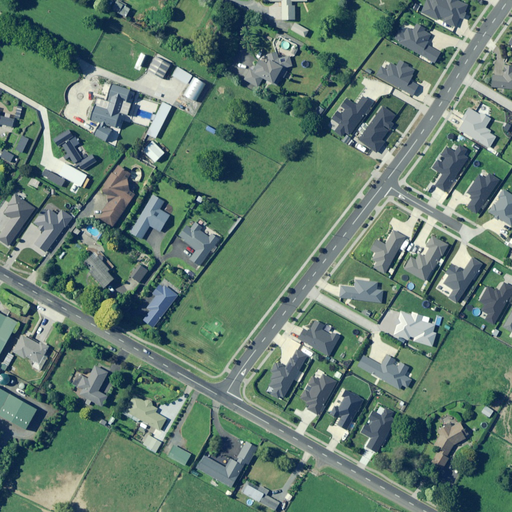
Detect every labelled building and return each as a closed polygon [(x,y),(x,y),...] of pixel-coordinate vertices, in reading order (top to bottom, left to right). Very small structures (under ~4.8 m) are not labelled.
[(115,0),(110,0),(107,9),(125,18),(131,8),(115,0)] [(261,0),(262,1),(281,1),(281,20),(295,20),(295,1),(307,1),(306,0),(261,0)] [(428,0),(426,0),(421,12),(437,19),(439,16),(444,19),(443,22),(456,28),(461,19),(463,20),(466,13),(465,12),(468,4),(458,0),(430,0),(430,1),(428,0)] [(306,28),(293,22),(290,30),(302,36),(306,28)] [(400,30),(395,38),(401,41),(399,44),(435,63),(441,52),(426,44),(431,35),(424,31),(425,29),(416,24),(413,31),(407,27),(404,32),(400,30)] [(285,68),(292,66),(288,55),(280,58),(266,51),(261,60),(254,74),(252,73),(247,82),(257,87),(261,78),(277,86),(282,77),(284,78),(288,70),(285,69),(285,68)] [(163,79),(171,65),(156,57),(148,71),(163,79)] [(381,67),(377,75),(413,95),(418,85),(410,81),(416,71),(408,67),(409,65),(400,60),(397,67),(390,63),(386,70),(381,67)] [(493,75),(492,87),(511,89),(511,66),(504,65),(503,77),(493,75)] [(192,76),(178,67),(172,76),(187,85),(192,76)] [(195,101),(206,84),(195,77),(184,95),(195,101)] [(113,129),(114,129),(123,102),(125,103),(130,90),(111,84),(105,101),(109,103),(107,109),(94,105),(90,119),(99,122),(98,124),(93,133),(107,140),(113,129)] [(345,132),(350,135),(374,102),(364,95),(356,105),(347,99),(341,106),(345,109),(341,115),(337,112),(332,119),(339,125),(335,131),(342,136),(345,132)] [(171,107),(162,102),(156,115),(153,114),(151,119),(154,121),(147,134),(155,139),(171,107)] [(17,106),(14,119),(20,121),(23,108),(17,106)] [(384,107),(360,139),(378,152),(385,142),(381,139),(393,123),(391,122),(396,116),(384,107)] [(481,115),(469,108),(462,119),(464,120),(459,130),(490,148),(497,137),(490,133),(491,131),(485,128),(491,118),(482,113),(481,115)] [(0,125),(11,128),(14,119),(0,115),(0,125)] [(67,123),(58,118),(52,127),(62,133),(67,123)] [(82,171),(96,162),(91,155),(83,160),(75,147),(80,144),(75,137),(74,138),(69,129),(54,139),(58,146),(62,144),(74,164),(77,162),(82,171)] [(28,139),(21,135),(14,150),(21,153),(28,139)] [(164,153),(153,142),(144,152),(155,162),(164,153)] [(454,152),(446,147),(441,155),(446,158),(442,164),(437,160),(432,168),(442,175),(435,185),(445,192),(468,158),(464,155),(467,150),(459,145),(454,152)] [(14,156),(3,150),(0,156),(11,162),(14,156)] [(130,190),(130,173),(122,167),(108,187),(108,204),(98,218),(112,228),(135,194),(130,190)] [(45,170),(42,175),(62,185),(65,180),(45,170)] [(477,214),(500,180),(489,173),(485,179),(480,175),(468,193),(472,196),(470,198),(472,200),(467,207),(477,214)] [(511,195),(503,189),(498,197),(500,198),(496,206),(493,204),(488,212),(511,227),(511,226),(511,195)] [(18,190),(15,195),(2,213),(11,219),(0,234),(0,241),(8,247),(35,208),(23,200),(26,196),(18,190)] [(163,201),(153,195),(130,233),(141,239),(149,226),(159,232),(169,216),(159,209),(163,201)] [(50,208),(48,211),(45,209),(32,225),(43,233),(33,245),(44,253),(72,218),(62,210),(58,215),(50,208)] [(187,225),(179,235),(184,239),(183,241),(196,250),(189,259),(198,266),(209,252),(212,254),(217,248),(214,245),(218,240),(211,234),(209,237),(199,231),(201,228),(194,222),(190,227),(187,225)] [(384,274),(404,237),(393,231),(385,245),(376,240),(371,249),(376,251),(372,259),(377,262),(373,268),(384,274)] [(404,268),(427,282),(438,262),(437,261),(441,255),(442,255),(449,245),(433,235),(427,246),(430,248),(425,257),(419,254),(415,260),(411,257),(404,268)] [(107,271),(109,269),(98,257),(94,260),(91,256),(85,260),(84,259),(80,262),(85,268),(88,266),(91,269),(89,271),(103,288),(114,279),(107,271)] [(449,297),(457,302),(483,264),(474,258),(464,272),(453,264),(447,273),(449,275),(444,283),(454,290),(449,297)] [(147,271),(138,265),(130,277),(139,283),(147,271)] [(165,278),(159,285),(158,284),(151,293),(155,296),(146,308),(150,311),(143,320),(153,328),(177,295),(181,291),(165,278)] [(341,286),(340,298),(382,302),(383,291),(376,290),(377,283),(355,280),(355,287),(341,286)] [(496,289),(495,291),(487,287),(479,302),(484,305),(481,309),(481,313),(479,317),(493,325),(511,291),(511,287),(504,283),(499,291),(496,289)] [(511,305),(511,307),(511,310),(502,327),(511,332),(511,305)] [(401,312),(394,334),(433,346),(436,334),(433,333),(436,325),(429,322),(430,318),(413,313),(412,315),(401,312)] [(0,350),(15,323),(0,314),(0,350)] [(304,330),(299,339),(329,356),(340,337),(332,333),(330,335),(322,330),(324,325),(316,321),(310,333),(304,330)] [(40,372),(42,368),(51,350),(21,335),(12,352),(25,359),(26,357),(34,361),(30,367),(40,372)] [(282,399),(307,356),(297,350),(292,359),(291,358),(286,366),(277,361),(272,371),(274,373),(271,378),(273,379),(270,386),(274,388),(271,393),(282,399)] [(364,355),(358,366),(400,389),(403,385),(407,388),(412,380),(404,375),(409,367),(401,362),(398,367),(393,364),(396,359),(387,354),(381,365),(364,355)] [(221,363),(223,360),(217,355),(214,359),(213,358),(210,362),(218,368),(221,364),(221,363)] [(79,395),(86,399),(84,404),(89,407),(92,402),(102,407),(108,396),(98,391),(109,370),(96,363),(87,378),(78,373),(72,384),(82,390),(79,395)] [(0,384),(1,385),(2,385),(3,386),(5,386),(6,385),(7,385),(8,384),(9,383),(10,382),(10,381),(10,380),(10,379),(10,378),(10,377),(9,376),(8,375),(8,374),(7,374),(6,373),(5,373),(4,373),(2,373),(1,374),(0,374),(0,384)] [(308,402),(305,407),(319,414),(337,382),(324,375),(321,379),(315,376),(302,398),(308,402)] [(0,416),(26,431),(38,409),(0,388),(0,416)] [(346,429),(363,399),(346,390),(343,396),(344,397),(338,408),(335,406),(330,414),(336,417),(338,414),(342,416),(337,424),(346,429)] [(166,419),(168,415),(156,408),(158,405),(147,398),(145,402),(133,395),(123,414),(138,422),(139,420),(159,431),(166,419)] [(489,408),(485,405),(481,412),(490,418),(494,412),(489,408)] [(367,448),(376,453),(395,419),(391,417),(394,412),(386,408),(382,416),(373,411),(369,418),(374,421),(370,427),(366,424),(361,432),(372,438),(367,448)] [(453,446),(468,437),(460,422),(452,427),(450,423),(437,432),(440,435),(433,446),(438,449),(431,463),(443,469),(449,458),(446,457),(453,446)] [(153,438),(148,447),(156,452),(161,442),(153,438)] [(209,455),(208,458),(204,456),(201,462),(199,461),(195,468),(197,469),(231,488),(245,463),(248,465),(258,448),(246,441),(235,461),(230,458),(226,465),(209,455)] [(190,455),(174,446),(168,457),(184,466),(190,455)] [(259,502),(260,500),(277,509),(280,502),(267,495),(269,491),(266,489),(260,486),(258,488),(245,481),(240,492),(259,502)]
